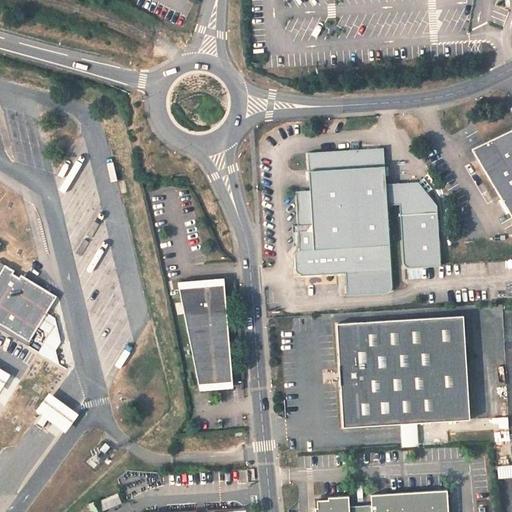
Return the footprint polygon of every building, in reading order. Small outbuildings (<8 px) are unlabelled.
[(473,164),(511,232),(511,137),(510,133),(481,149),(486,158),(473,164)] [(338,276),(339,298),(378,295),(380,295),(382,294),(383,293),(385,291),(386,288),(380,207),(392,207),(397,261),(397,263),(399,265),(401,266),(402,267),(404,267),(434,266),(429,205),(410,182),(378,185),(375,149),(297,154),(299,192),(286,193),(290,253),(289,253),(287,254),(286,256),(286,258),(287,274),(288,275),(289,276),(291,277),(293,277),(293,280),(338,276)] [(473,164),(486,158),(481,149),(469,156),(473,164)] [(59,297),(0,263),(0,328),(33,347),(59,297)] [(312,290),(311,282),(299,283),(299,291),(312,290)] [(236,382),(227,283),(183,287),(204,385),(236,382)] [(395,424),(416,423),(467,420),(460,317),(333,326),(340,428),(395,424)] [(0,391),(10,375),(0,368),(0,391)] [(79,415),(49,392),(36,411),(65,433),(79,415)] [(397,448),(418,446),(416,423),(395,424),(397,448)] [(495,480),(511,478),(511,465),(493,468),(495,480)] [(444,511),(443,491),(367,496),(367,507),(345,509),(344,498),(324,499),(324,502),(314,503),(314,511),(310,511),(444,511)]
